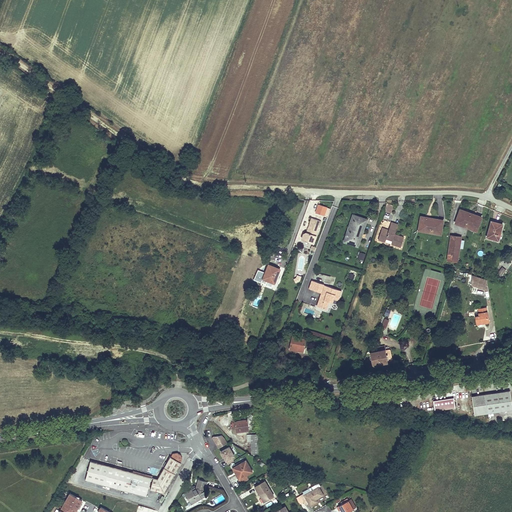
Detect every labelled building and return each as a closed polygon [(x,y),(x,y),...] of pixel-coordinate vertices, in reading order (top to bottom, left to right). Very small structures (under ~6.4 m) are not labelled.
[(393,205),(386,203),(384,212),(391,214),(393,205)] [(331,209),(318,205),(315,213),(328,217),(331,209)] [(482,217),(464,210),(461,218),(457,216),(454,224),(477,232),(482,217)] [(352,238),(357,240),(363,223),(366,224),(368,219),(353,214),(343,242),(350,244),(352,238)] [(420,216),(418,225),(422,226),(421,232),(441,236),(444,220),(420,216)] [(302,234),(301,239),(314,244),(321,222),(311,218),(306,232),(305,232),(302,234)] [(503,223),(491,220),(486,237),(499,240),(503,223)] [(378,240),(384,242),(385,239),(392,241),(391,244),(400,247),(404,237),(395,234),(398,224),(391,222),(388,230),(382,228),(378,240)] [(366,224),(363,223),(357,240),(352,238),(350,244),(358,247),(366,224)] [(450,235),(446,261),(458,262),(462,236),(450,235)] [(358,252),(356,259),(364,260),(365,253),(358,252)] [(504,263),(499,269),(502,272),(507,266),(504,263)] [(280,269),(268,264),(262,279),(274,284),(280,269)] [(488,291),(486,280),(472,275),(471,286),(488,291)] [(321,293),(316,307),(327,310),(329,302),(331,298),(335,300),(339,301),(342,291),(311,280),(308,289),(321,293)] [(487,307),(480,308),(480,312),(478,313),(478,315),(475,316),(476,325),(489,323),(487,307)] [(306,339),(292,336),(289,350),(303,352),(306,339)] [(386,354),(371,356),(373,369),(388,367),(386,354)] [(511,405),(510,391),(472,396),(474,415),(511,409),(511,405)] [(455,408),(454,398),(433,401),(435,411),(455,408)] [(247,419),(235,421),(237,431),(248,429),(251,428),(251,426),(248,426),(247,419)] [(218,449),(227,443),(223,436),(212,437),(211,438),(218,449)] [(230,446),(219,452),(225,462),(232,458),(235,456),(233,453),(230,448),(230,446)] [(158,479),(153,478),(150,490),(164,493),(181,463),(180,462),(182,459),(180,455),(177,453),(173,454),(171,457),(170,457),(170,458),(167,462),(158,479)] [(110,487),(147,496),(152,477),(91,461),(85,480),(107,486),(107,489),(109,490),(110,487)] [(236,465),(233,467),(240,480),(253,472),(246,461),(241,464),(241,465),(237,467),(236,465)] [(207,481),(198,479),(196,488),(194,485),(191,487),(192,489),(185,493),(190,503),(201,497),(202,498),(207,495),(205,491),(207,481)] [(266,501),(274,496),(265,481),(256,487),(258,490),(257,491),(259,494),(261,493),(266,501)] [(323,495),(318,487),(320,486),(318,483),(309,488),(311,491),(304,495),(303,494),(300,496),(305,505),(309,503),(310,506),(317,502),(315,499),(323,495)] [(76,511),(83,500),(69,493),(61,510),(60,510),(59,511),(76,511)] [(351,499),(348,501),(353,509),(356,508),(351,499)] [(342,511),(348,511),(353,509),(348,501),(337,507),(339,511),(342,509),(343,510),(342,511)]
